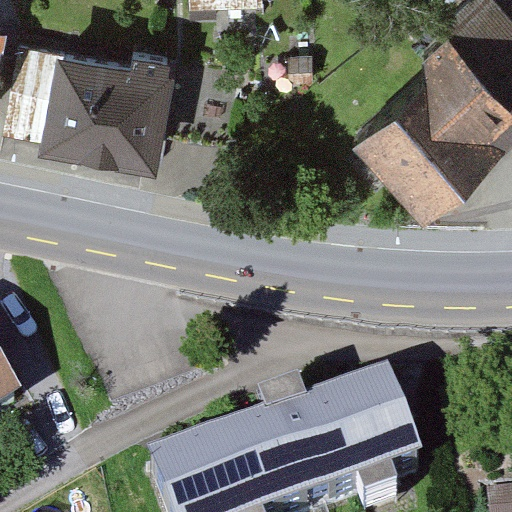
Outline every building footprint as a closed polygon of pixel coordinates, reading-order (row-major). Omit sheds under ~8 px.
[(418,71),(428,81),(354,150),(426,228),(511,148),(511,115),(509,113),(511,109),(511,19),(494,0),(468,0),(433,33),(444,46),(418,71)] [(173,81),(163,139),(226,149),(241,58),(178,48),(173,81)] [(44,145),(60,60),(22,53),(5,137),(44,145)] [(310,58),(287,59),(288,86),(311,85),(310,58)] [(128,73),(60,60),(44,145),(41,160),(156,181),(163,139),(173,81),(169,80),(171,70),(130,62),(128,73)] [(0,353),(0,398),(20,386),(0,353)] [(424,465),(391,381),(311,412),(302,388),(261,404),(268,424),(156,468),(172,511),(295,511),(360,487),(369,509),(400,497),(392,477),(424,465)] [(511,511),(511,484),(489,487),(491,511),(511,511)]
